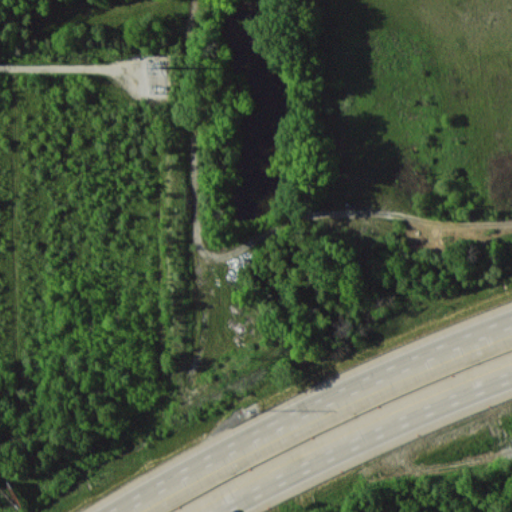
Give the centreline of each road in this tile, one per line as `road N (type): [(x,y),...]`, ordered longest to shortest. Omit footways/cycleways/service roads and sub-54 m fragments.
road 1 (motorway): [(511,322),(302,411),(116,511)]
road 2 (motorway): [(224,511),(326,456),(511,377)]
